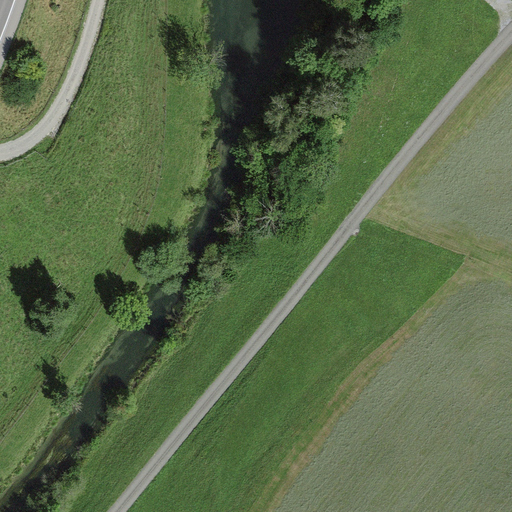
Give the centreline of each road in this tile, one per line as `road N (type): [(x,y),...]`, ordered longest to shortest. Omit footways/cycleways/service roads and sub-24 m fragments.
road 1 (track): [(116,511),(511,34)]
road 2 (track): [(0,152),(20,146),(52,117),(99,0)]
